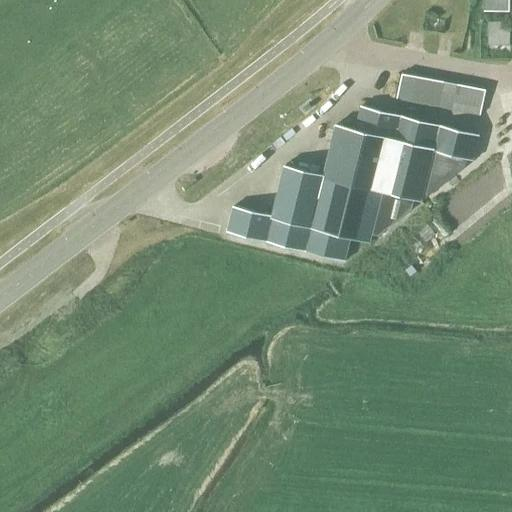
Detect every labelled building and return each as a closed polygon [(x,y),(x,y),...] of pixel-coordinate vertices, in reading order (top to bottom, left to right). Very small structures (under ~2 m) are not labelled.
[(511,14),(511,2),(487,1),(487,14),(511,14)] [(511,48),(511,24),(490,24),(490,48),(511,48)] [(414,104),(418,79),(404,76),(400,101),(414,104)] [(418,79),(414,104),(428,106),(432,82),(418,79)] [(432,82),(428,106),(441,109),(446,84),(432,82)] [(446,84),(441,109),(455,111),(460,87),(446,84)] [(460,87),(455,111),(469,114),(473,90),(460,87)] [(473,90),(469,114),(483,117),(488,92),(473,90)] [(338,127),(326,178),(307,253),(348,263),(354,240),(373,245),(375,235),(383,237),(416,211),(418,202),(425,203),(426,198),(431,199),(469,169),(471,161),(476,162),(482,137),(364,108),(358,132),(338,127)] [(307,253),(326,178),(287,168),(275,219),(236,209),(229,234),(307,253)]
